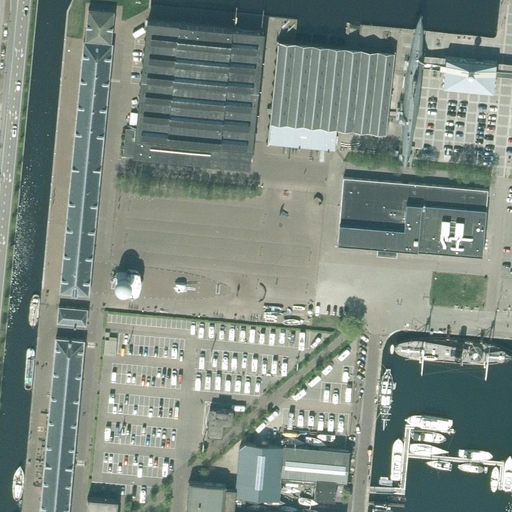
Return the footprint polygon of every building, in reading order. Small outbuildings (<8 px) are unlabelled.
[(270,7),(270,8),(270,9),(271,10),(273,10),(276,12),(288,15),(302,18),(312,19),(338,21),(362,22),(372,21),(373,11),(364,9),(357,8),(345,7),(310,4),(298,4),(279,5),(273,7),(272,7),(270,7)] [(89,8),(85,40),(111,42),(114,10),(89,8)] [(421,25),(419,11),(414,24),(411,40),(406,72),(401,116),(400,151),(403,167),(408,152),(415,117),(420,75),(422,40),(421,25)] [(126,128),(124,154),(249,166),(252,141),(254,141),(254,140),(252,140),(254,126),(256,127),(256,126),(257,126),(258,116),(257,116),(257,115),(255,115),(256,105),(258,105),(258,104),(256,104),(257,94),(259,94),(259,93),(257,93),(258,87),(261,87),(263,76),(259,76),(259,72),(261,72),(261,71),(260,71),(261,61),(262,61),(263,61),(261,60),(262,50),(264,50),(264,49),(262,49),(263,40),(265,40),(265,39),(262,39),(263,31),(210,25),(210,23),(207,23),(206,25),(148,20),(147,27),(147,28),(145,28),(147,29),(145,39),(144,39),(144,40),(145,40),(144,50),(143,50),(143,51),(144,51),(143,62),(142,61),(141,62),(143,63),(142,73),(140,73),(140,74),(142,74),(141,84),(139,84),(139,85),(141,85),(140,95),(138,95),(138,96),(140,96),(139,107),(137,107),(137,108),(138,108),(136,129),(126,128)] [(131,35),(130,48),(140,48),(141,35),(131,35)] [(111,42),(85,40),(84,39),(60,291),(88,293),(98,193),(112,42),(111,42)] [(359,48),(295,42),(276,40),(276,41),(278,41),(277,51),(275,51),(275,52),(277,52),(276,62),(274,62),(274,63),(276,63),(275,73),(273,73),(273,74),(275,74),(273,84),(272,83),(271,84),(273,85),(272,95),(270,95),(272,96),(271,106),(269,105),(269,106),(271,106),(270,116),(268,116),(268,117),(270,117),(269,127),(267,127),(267,128),(269,128),(267,141),(266,141),(266,142),(298,145),(298,146),(300,146),(300,145),(327,148),(327,149),(328,150),(329,148),(334,149),(336,126),(385,131),(385,133),(385,131),(387,131),(387,130),(385,130),(387,120),(388,120),(388,119),(387,119),(388,109),(389,109),(388,108),(389,98),(391,99),(391,97),(389,97),(390,88),(392,88),(392,87),(390,87),(391,76),(393,77),(393,76),(391,76),(392,66),(394,66),(394,65),(393,65),(394,52),(396,52),(396,51),(394,51),(394,49),(394,51),(359,48)] [(441,85),(441,86),(442,86),(443,85),(448,85),(450,86),(458,86),(460,87),(468,87),(470,88),(478,88),(480,89),(489,89),(491,90),(493,90),(494,91),(493,89),(494,85),(494,83),(495,75),(495,73),(496,65),(496,63),(496,61),(497,60),(495,61),(493,61),(491,60),(483,60),(481,59),(473,59),(471,58),(463,58),(461,58),(453,57),(451,56),(446,56),(445,55),(444,54),(444,55),(446,57),(445,58),(445,60),(445,63),(444,68),(444,69),(444,70),(443,78),(443,80),(443,84),(441,85)] [(444,69),(445,63),(422,60),(421,66),(444,69)] [(338,242),(361,244),(378,245),(377,255),(396,256),(397,247),(427,249),(427,253),(431,253),(431,250),(482,254),(488,189),(343,176),(338,242)] [(117,289),(118,289),(136,291),(136,290),(137,290),(138,290),(138,289),(138,288),(138,287),(139,284),(140,280),(140,277),(139,275),(139,274),(139,273),(138,273),(137,273),(120,271),(119,271),(118,271),(118,272),(117,272),(117,273),(116,287),(116,288),(117,289)] [(177,286),(188,286),(188,277),(177,277),(177,286)] [(86,324),(87,308),(58,305),(57,321),(58,321),(57,325),(85,327),(85,324),(86,324)] [(68,511),(84,339),(55,336),(39,511),(68,511)] [(394,347),(398,351),(411,356),(429,359),(455,361),(479,363),(490,362),(502,360),(511,356),(511,350),(504,346),(492,343),(480,341),(459,340),(433,338),(411,336),(400,339),(396,341),(394,344),(394,347)] [(215,407),(215,408),(210,407),(207,434),(222,436),(223,423),(232,424),(233,409),(227,409),(215,407)] [(235,488),(235,493),(245,494),(279,497),(282,497),(284,480),(281,480),(282,467),(283,449),(284,444),(246,441),(240,446),(235,487),(235,488)] [(282,467),(281,480),(284,480),(315,483),(314,496),(324,497),(325,497),(327,497),(334,498),(336,478),(346,479),(349,449),(348,449),(346,449),(330,447),(284,443),(284,444),(283,449),(282,467)] [(225,487),(226,484),(189,480),(185,511),(271,511),(244,510),(245,494),(235,493),(235,488),(235,487),(225,487)] [(88,496),(87,496),(85,511),(115,511),(117,498),(90,496),(88,496)]
